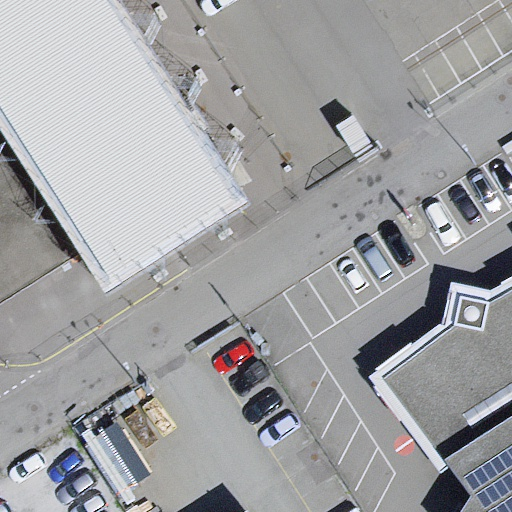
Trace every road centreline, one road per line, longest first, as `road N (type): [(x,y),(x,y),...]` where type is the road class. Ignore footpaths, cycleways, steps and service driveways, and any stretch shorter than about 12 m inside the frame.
road 1 (unclassified): [(0,439),(511,114)]
road 2 (unknown): [(184,322),(300,511)]
